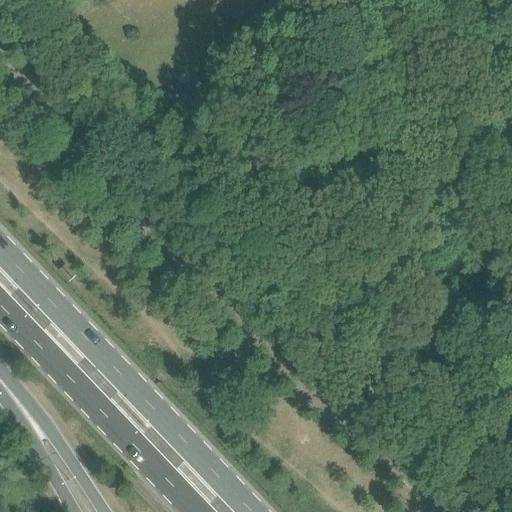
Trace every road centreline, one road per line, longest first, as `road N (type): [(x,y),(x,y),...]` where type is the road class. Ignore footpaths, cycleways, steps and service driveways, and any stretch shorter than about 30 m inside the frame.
road 1 (residential): [(466,511),(325,394),(0,72)]
road 2 (primary): [(252,511),(0,248)]
road 3 (primary): [(0,307),(196,511)]
road 4 (primary): [(105,511),(0,376)]
road 5 (primary): [(0,389),(73,511)]
